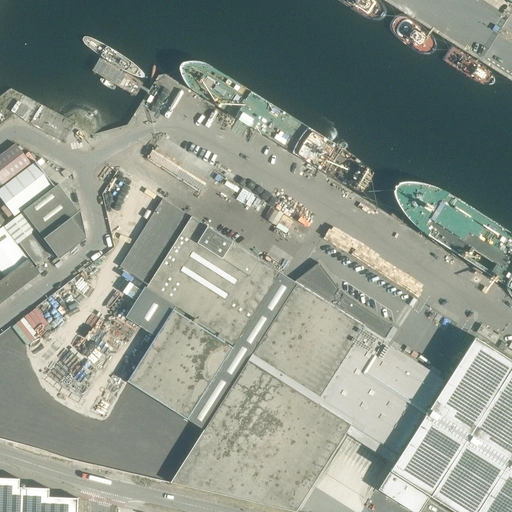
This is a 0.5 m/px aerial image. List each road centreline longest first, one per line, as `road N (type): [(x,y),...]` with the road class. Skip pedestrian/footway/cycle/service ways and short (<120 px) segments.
road 1 (unclassified): [(0,320),(98,240),(79,163),(27,134),(0,137)]
road 2 (unknown): [(120,148),(278,249),(300,245),(327,218)]
road 3 (tertiary): [(220,511),(103,485)]
